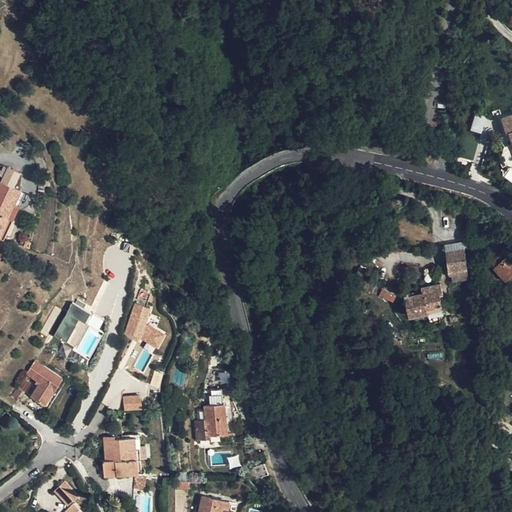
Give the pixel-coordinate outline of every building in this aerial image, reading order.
[(475,114),(470,130),(481,133),(486,117),(475,114)] [(511,115),(502,119),(507,134),(510,133),(511,139),(511,115)] [(0,183),(0,194),(16,201),(21,190),(13,187),(21,172),(8,166),(8,167),(4,176),(0,183)] [(0,234),(16,201),(0,194),(0,234)] [(467,268),(464,248),(445,251),(448,271),(467,268)] [(511,251),(495,268),(505,279),(511,272),(511,251)] [(372,292),(372,291),(396,301),(400,291),(360,274),(356,284),(372,292)] [(404,293),(409,315),(442,308),(439,295),(443,294),(440,283),(422,287),(423,293),(409,295),(408,292),(404,293)] [(69,303),(56,338),(78,346),(91,312),(69,303)] [(156,341),(154,344),(154,346),(161,349),(163,344),(156,341)] [(154,346),(154,344),(151,343),(139,369),(149,374),(161,349),(154,346)] [(51,389),(54,391),(62,377),(36,361),(27,374),(37,380),(40,382),(38,386),(32,396),(42,402),(51,389)] [(22,391),(16,387),(11,395),(17,399),(22,391)] [(221,388),(203,391),(206,420),(196,421),(197,439),(209,438),(209,435),(227,433),(224,403),(222,403),(221,388)] [(45,404),(54,391),(51,389),(42,402),(45,404)] [(123,396),(124,411),(142,410),(140,395),(123,396)] [(114,436),(104,437),(106,461),(103,461),(104,475),(138,473),(136,458),(141,458),(139,434),(129,434),(130,437),(115,438),(114,436)] [(497,460),(506,465),(511,459),(501,453),(497,460)] [(261,464),(247,471),(252,480),(266,473),(261,464)] [(54,491),(68,505),(78,495),(65,481),(54,491)] [(220,499),(203,496),(199,511),(223,511),(224,508),(229,509),(231,502),(220,499)] [(82,511),(73,503),(64,511),(82,511)]
